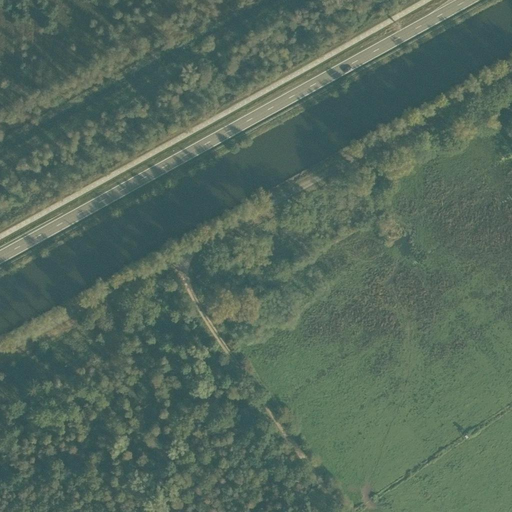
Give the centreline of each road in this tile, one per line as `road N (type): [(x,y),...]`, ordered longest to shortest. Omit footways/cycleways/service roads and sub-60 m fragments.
road 1 (unclassified): [(0,350),(511,68)]
road 2 (secondary): [(0,259),(470,0)]
road 3 (track): [(337,511),(156,262)]
